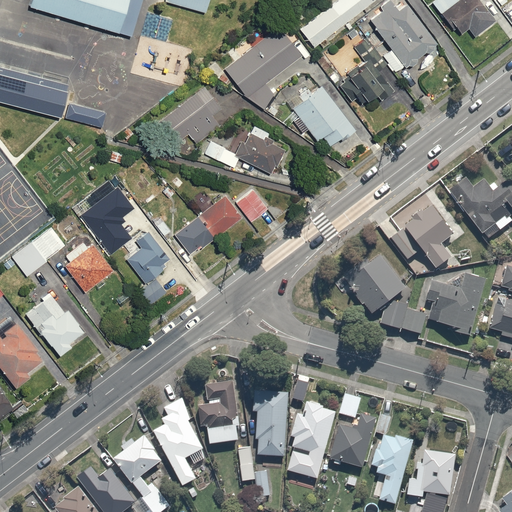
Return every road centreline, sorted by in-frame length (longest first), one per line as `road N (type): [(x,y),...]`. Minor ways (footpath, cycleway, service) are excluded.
road 1 (secondary): [(236,295),(511,84)]
road 2 (secondary): [(0,476),(236,295)]
road 3 (residential): [(236,295),(271,331),(497,395)]
road 4 (residential): [(466,511),(497,395)]
